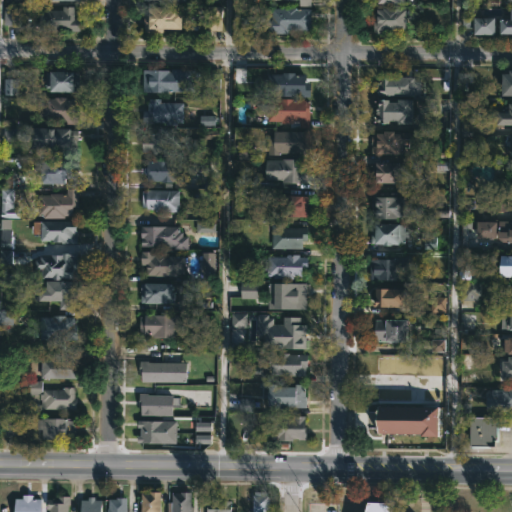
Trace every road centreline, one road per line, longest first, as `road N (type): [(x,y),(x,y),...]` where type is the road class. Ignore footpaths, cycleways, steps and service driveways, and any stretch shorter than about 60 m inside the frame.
road 1 (tertiary): [(511,472),(0,466)]
road 2 (residential): [(511,53),(0,51)]
road 3 (residential): [(338,471),(346,0)]
road 4 (residential): [(118,0),(105,467)]
